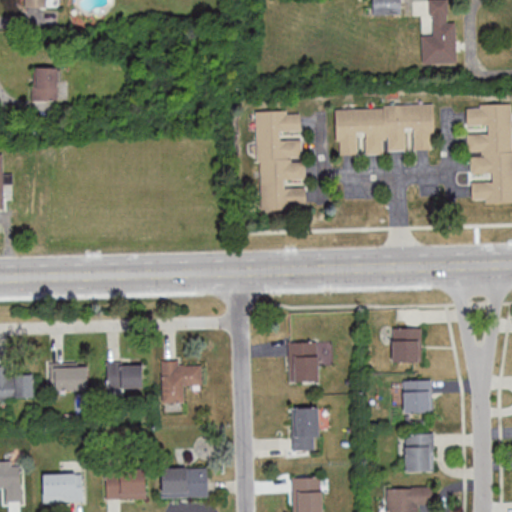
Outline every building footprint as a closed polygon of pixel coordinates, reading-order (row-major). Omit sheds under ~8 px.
[(372,0),(373,14),(401,14),(401,0),(372,0)] [(421,35),(422,63),(456,63),(455,21),(449,21),(448,0),(430,0),(431,35),(421,35)] [(33,99),(59,99),(59,67),(33,67),(33,99)] [(511,104),(466,106),(466,127),(485,126),(486,134),(466,135),(467,153),(469,153),(470,175),(490,175),(490,182),(471,182),(472,203),(511,201),(511,104)] [(410,152),(410,151),(435,150),(433,105),(335,108),(337,155),(362,155),(362,154),(410,152)] [(260,211),(307,209),(306,185),(304,185),(303,140),(285,140),(284,133),(302,133),(301,111),(256,113),(260,211)] [(392,362),(420,362),(420,327),(392,327),(392,362)] [(288,341),(288,382),(318,382),(318,341),(288,341)] [(162,403),(185,403),(185,385),(202,385),(202,361),(162,361),(162,403)] [(88,362),(50,362),(50,389),(88,389),(88,362)] [(107,362),(107,389),(142,389),(142,362),(107,362)] [(0,366),(0,397),(33,398),(33,374),(11,374),(11,367),(0,366)] [(431,380),(403,380),(403,412),(431,412),(431,380)] [(293,450),(318,450),(318,407),(293,407),(293,450)] [(434,433),(405,433),(405,472),(434,472),(434,433)] [(22,501),(21,461),(0,461),(0,487),(4,488),(4,501),(22,501)] [(208,497),(208,466),(161,466),(161,497),(208,497)] [(146,498),(146,471),(106,471),(106,498),(146,498)] [(43,473),(43,500),(82,500),(82,473),(43,473)] [(292,511),(323,511),(324,476),(293,476),(292,511)] [(387,487),(386,511),(421,511),(421,504),(433,504),(433,487),(387,487)]
